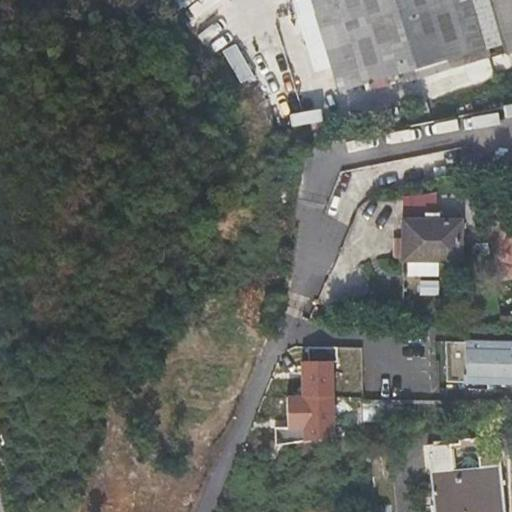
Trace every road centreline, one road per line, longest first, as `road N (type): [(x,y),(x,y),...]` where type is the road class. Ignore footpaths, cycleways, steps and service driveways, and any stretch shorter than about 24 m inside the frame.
road 1 (residential): [(300,308),(257,385),(204,511)]
road 2 (unknown): [(287,335),(371,340),(397,363),(405,392)]
